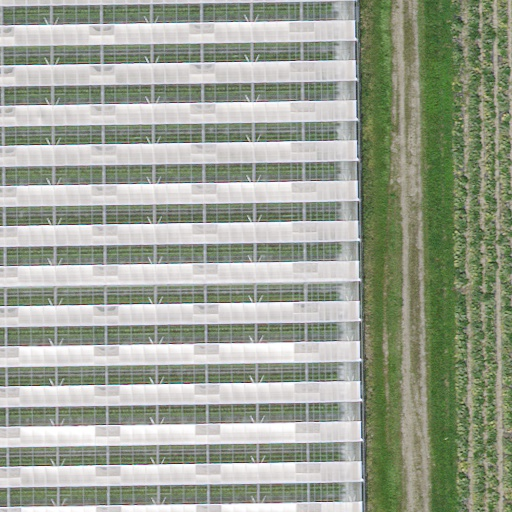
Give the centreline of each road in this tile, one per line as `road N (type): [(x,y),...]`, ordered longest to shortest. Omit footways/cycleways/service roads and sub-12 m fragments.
road 1 (track): [(413,511),(402,0)]
road 2 (track): [(412,0),(419,511)]
